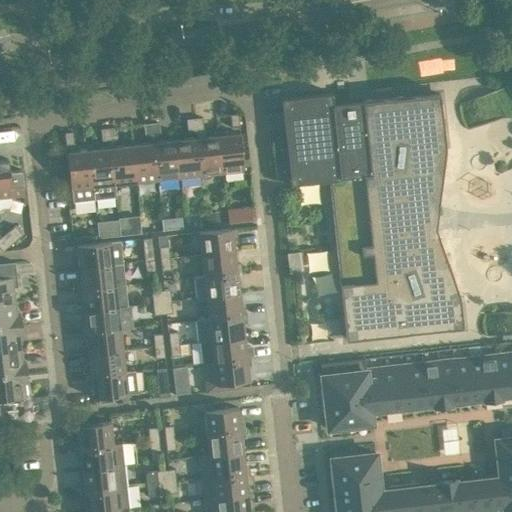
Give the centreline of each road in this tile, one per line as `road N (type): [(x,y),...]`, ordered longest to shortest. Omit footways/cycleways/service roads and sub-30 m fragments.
road 1 (residential): [(35,501),(47,475),(45,427),(61,390),(29,127),(240,85),(255,98),(270,221),(291,511)]
road 2 (tertiary): [(0,72),(209,38),(288,15)]
road 3 (tertiary): [(288,15),(195,11),(0,43)]
